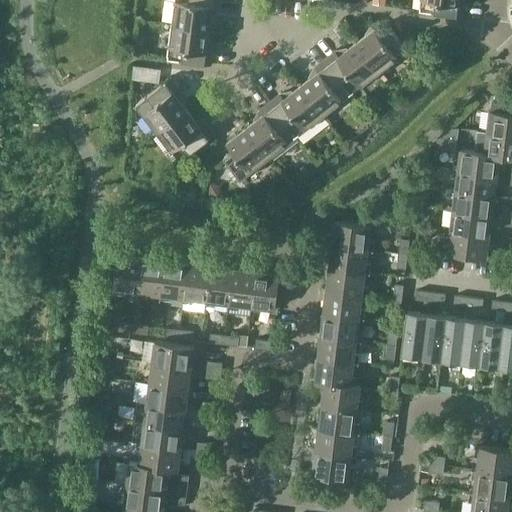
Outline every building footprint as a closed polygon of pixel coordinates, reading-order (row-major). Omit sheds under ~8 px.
[(219,0),(175,0),(173,21),(210,26),(213,6),(219,7),(219,0)] [(459,0),(421,0),(420,10),(463,16),(465,2),(459,1),(459,0)] [(210,26),(173,21),(168,59),(211,64),(213,50),(207,49),(210,26)] [(356,42),(379,72),(408,49),(391,27),(381,34),(375,27),(356,42)] [(336,50),(325,58),(352,93),(379,72),(356,42),(340,55),(336,50)] [(352,93),(325,58),(315,66),(319,71),(302,84),(325,114),(352,93)] [(385,82),(389,79),(382,70),(378,73),(385,82)] [(158,132),(188,109),(175,92),(180,88),(171,77),(136,103),(158,132)] [(325,114),(302,84),(284,97),(281,93),(271,101),(297,135),(325,114)] [(297,135),(271,101),(260,109),(263,114),(246,127),(270,157),(297,135)] [(511,103),(496,102),(493,101),(492,110),(491,110),(488,131),(511,134),(511,103)] [(201,126),(188,109),(158,132),(180,160),(214,134),(206,123),(201,126)] [(270,157),(246,127),(228,141),(234,149),(224,156),(241,179),(270,157)] [(459,128),(449,127),(432,144),(455,148),(459,128)] [(511,134),(488,131),(485,151),(500,153),(500,154),(511,155),(511,134)] [(485,151),(461,148),(459,169),(498,174),(500,154),(500,153),(485,151)] [(435,170),(427,169),(426,181),(434,182),(435,170)] [(498,174),(459,169),(456,189),(495,194),(498,174)] [(220,197),(222,187),(212,185),(210,195),(220,197)] [(495,194),(456,189),(453,209),(493,214),(495,194)] [(493,214),(453,209),(451,229),(490,234),(493,214)] [(336,220),(336,221),(333,244),(368,248),(371,225),(336,220)] [(490,234),(451,229),(448,251),(487,256),(490,234)] [(408,254),(410,239),(401,238),(399,253),(408,254)] [(368,248),(333,244),(330,267),(365,271),(368,248)] [(500,257),(511,258),(511,249),(501,249),(500,257)] [(139,290),(143,255),(120,252),(115,287),(139,290)] [(406,268),(408,254),(399,253),(398,267),(406,268)] [(143,255),(139,290),(162,293),(166,258),(143,255)] [(189,261),(166,258),(162,293),(184,296),(189,261)] [(189,261),(184,296),(207,299),(211,264),(189,261)] [(234,266),(211,264),(207,299),(229,302),(234,266)] [(234,266),(229,302),(252,305),(257,269),(234,266)] [(365,271),(330,267),(327,289),(363,294),(365,271)] [(257,269),(252,305),(276,308),(280,272),(257,269)] [(395,284),(393,298),(403,299),(404,288),(404,285),(395,284)] [(363,294),(327,289),(324,312),(360,316),(363,294)] [(430,300),(432,291),(417,290),(416,299),(430,300)] [(445,302),(446,293),(432,291),(430,300),(445,302)] [(468,305),(469,296),(455,295),(454,303),(468,305)] [(469,296),(468,305),(483,307),(484,298),(469,296)] [(403,299),(393,298),(392,313),(401,314),(403,299)] [(507,310),(508,301),(493,300),(492,309),(507,310)] [(424,354),(429,312),(409,309),(403,352),(424,354)] [(324,312),(321,334),(357,339),(360,316),(324,312)] [(448,314),(429,312),(424,354),(443,357),(448,314)] [(467,317),(448,314),(443,357),(462,359),(467,317)] [(467,317),(462,359),(481,361),(486,319),(467,317)] [(486,319),(481,361),(500,364),(505,322),(486,319)] [(134,332),(135,323),(120,321),(119,330),(134,332)] [(511,322),(505,322),(500,364),(511,365),(511,322)] [(149,325),(135,323),(134,332),(148,334),(149,325)] [(178,338),(179,329),(165,327),(164,336),(178,338)] [(194,331),(179,329),(178,338),(193,339),(194,331)] [(388,344),(397,345),(398,330),(389,330),(388,344)] [(224,343),(225,335),(211,333),(210,341),(224,343)] [(240,334),(240,336),(239,345),(248,346),(249,336),(240,334)] [(321,334),(318,357),(354,362),(357,339),(321,334)] [(239,345),(240,336),(225,335),(224,343),(228,344),(239,345)] [(270,349),(270,347),(271,340),(257,338),(256,347),(270,349)] [(156,340),(153,362),(192,367),(195,345),(156,340)] [(397,345),(388,344),(386,358),(395,359),(397,345)] [(354,362),(318,357),(316,380),(325,381),(351,384),(351,383),(354,362)] [(222,371),(223,362),(209,360),(207,369),(222,371)] [(153,362),(150,382),(189,387),(192,367),(153,362)] [(221,379),(222,371),(207,369),(206,377),(221,379)] [(399,391),(401,376),(392,375),(390,390),(399,391)] [(351,384),(325,381),(322,403),(358,408),(361,385),(351,383),(351,384)] [(189,387),(150,382),(148,402),(187,407),(189,387)] [(399,391),(390,390),(388,404),(397,405),(399,391)] [(187,407),(148,402),(138,401),(135,421),(145,422),(184,427),(187,407)] [(217,411),(218,402),(203,401),(202,409),(217,411)] [(358,408),(322,403),(319,426),(355,431),(358,408)] [(216,419),(217,411),(202,409),(201,418),(216,419)] [(393,436),(395,422),(386,421),(384,435),(393,436)] [(145,422),(142,443),(181,448),(184,427),(145,422)] [(319,426),(316,449),(352,453),(355,431),(319,426)] [(104,437),(104,430),(95,429),(94,436),(104,437)] [(393,436),(384,435),(382,449),(391,450),(393,436)] [(212,451),(213,443),(198,441),(197,450),(212,451)] [(142,443),(140,462),(140,463),(169,467),(179,468),(181,448),(142,443)] [(511,448),(481,445),(478,469),(511,473),(511,448)] [(352,453),(316,449),(313,472),(349,477),(352,453)] [(211,460),(212,451),(197,450),(196,458),(211,460)] [(445,464),(446,456),(431,454),(430,462),(445,464)] [(89,456),(87,477),(98,479),(101,458),(89,456)] [(140,463),(140,462),(130,461),(128,482),(167,487),(169,467),(140,463)] [(422,461),(421,470),(429,471),(430,462),(422,461)] [(444,473),(445,464),(430,462),(429,471),(444,473)] [(379,481),(388,481),(389,467),(381,466),(379,481)] [(511,481),(511,473),(478,469),(475,491),(510,496),(511,481)] [(188,490),(189,475),(181,474),(179,489),(188,490)] [(128,482),(125,502),(164,507),(167,487),(128,482)] [(186,504),(188,490),(179,489),(177,503),(186,504)] [(475,491),(472,511),(508,511),(510,496),(475,491)] [(424,508),(439,510),(440,501),(425,499),(424,508)] [(163,511),(164,507),(125,502),(123,511),(163,511)]
